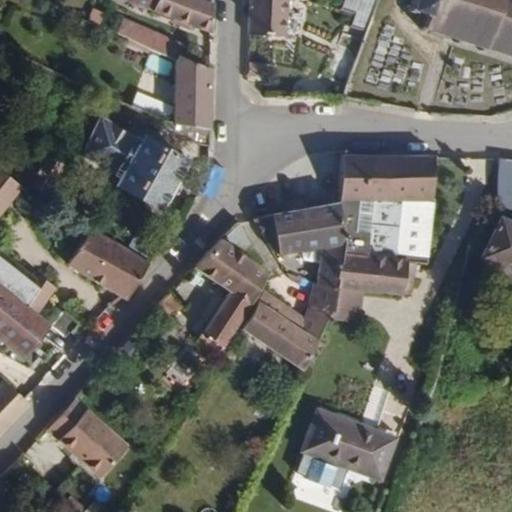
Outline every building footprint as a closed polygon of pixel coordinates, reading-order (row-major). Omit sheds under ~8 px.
[(124,0),(208,33),(208,0),(124,0)] [(317,5),(293,0),(245,0),(243,35),(280,35),(281,3),(301,7),(300,12),(315,15),(317,5)] [(351,13),(349,25),(367,29),(373,0),(341,0),(339,11),(351,13)] [(511,56),(511,0),(410,0),(407,10),(423,15),(420,28),(511,56)] [(174,47),(141,32),(137,42),(151,48),(170,56),(174,47)] [(206,150),(207,71),(176,58),(170,56),(151,48),(146,62),(170,71),(167,107),(166,119),(156,116),(164,134),(206,150)] [(167,107),(139,97),(137,110),(156,116),(166,119),(167,107)] [(136,141),(98,119),(77,158),(116,178),(113,182),(157,205),(181,160),(138,137),(136,141)] [(424,255),(429,200),(432,150),(335,152),(333,197),(328,281),(328,284),(410,287),(412,268),(405,268),(407,254),(413,255),(424,255)] [(511,159),(493,157),(490,205),(500,204),(500,198),(511,199),(511,194),(511,193),(511,159)] [(0,197),(8,185),(0,179),(0,197)] [(313,243),(313,280),(328,281),(333,197),(246,219),(264,242),(266,247),(272,247),(273,249),(313,243)] [(511,270),(511,221),(505,217),(482,253),(511,270)] [(145,264),(122,250),(84,226),(63,262),(124,297),(145,264)] [(204,236),(188,266),(223,286),(188,343),(209,355),(259,276),(227,226),(204,236)] [(134,231),(122,250),(145,264),(160,247),(134,231)] [(412,268),(413,255),(407,254),(405,268),(412,268)] [(0,291),(43,325),(54,309),(41,299),(48,290),(27,274),(21,283),(0,266),(0,291)] [(328,281),(313,280),(304,299),(323,308),(327,300),(328,284),(328,281)] [(356,290),(333,289),(331,314),(355,315),(356,290)] [(0,342),(18,358),(43,325),(0,291),(0,342)] [(151,307),(162,318),(176,302),(164,292),(151,307)] [(295,318),(257,293),(252,301),(291,327),(295,318)] [(323,308),(304,299),(295,318),(291,327),(252,301),(235,328),(295,366),(323,308)] [(83,331),(72,323),(65,332),(75,340),(83,331)] [(0,380),(0,429),(24,405),(0,380)] [(42,428),(93,476),(121,447),(67,399),(42,428)] [(392,435),(317,409),(303,447),(295,470),(340,486),(348,463),(379,475),(392,435)] [(108,511),(109,511),(90,499),(81,511),(108,511)]
